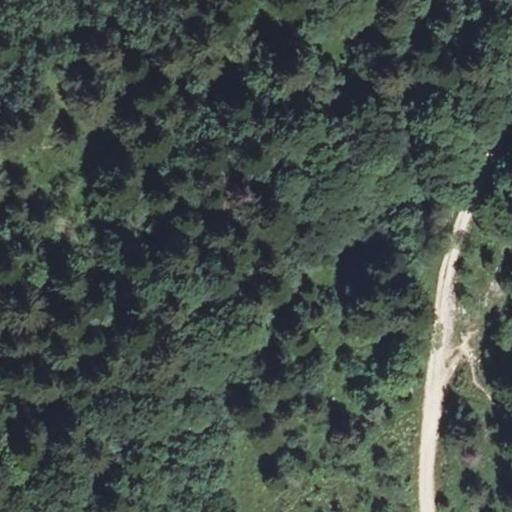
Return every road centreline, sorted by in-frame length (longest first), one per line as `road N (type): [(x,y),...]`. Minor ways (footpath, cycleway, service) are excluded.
road 1 (track): [(439,344),(445,265),(511,112)]
road 2 (track): [(426,511),(439,344)]
